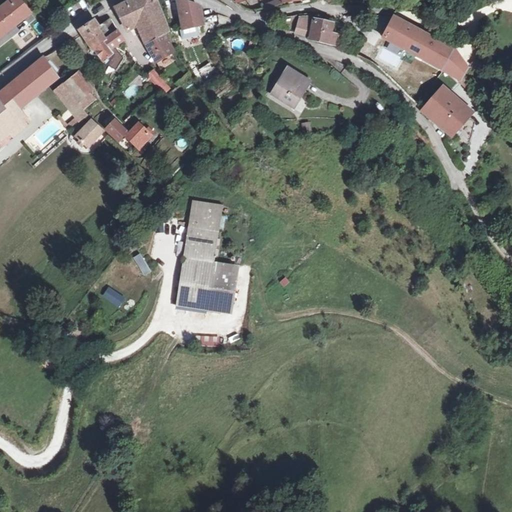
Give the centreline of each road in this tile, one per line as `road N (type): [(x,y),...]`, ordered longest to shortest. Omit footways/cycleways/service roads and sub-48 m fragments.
road 1 (residential): [(240,16),(375,74),(412,105),(456,180)]
road 2 (unknown): [(264,26),(303,11),(432,15),(511,3)]
road 3 (residential): [(0,85),(84,17),(120,0)]
